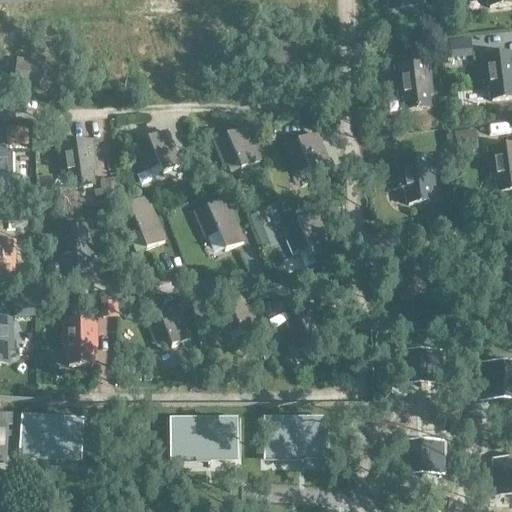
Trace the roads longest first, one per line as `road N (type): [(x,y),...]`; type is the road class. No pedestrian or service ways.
road 1 (unknown): [(0,396),(370,404),(366,297)]
road 2 (unknown): [(0,115),(352,112)]
road 3 (unknown): [(366,297),(163,275)]
